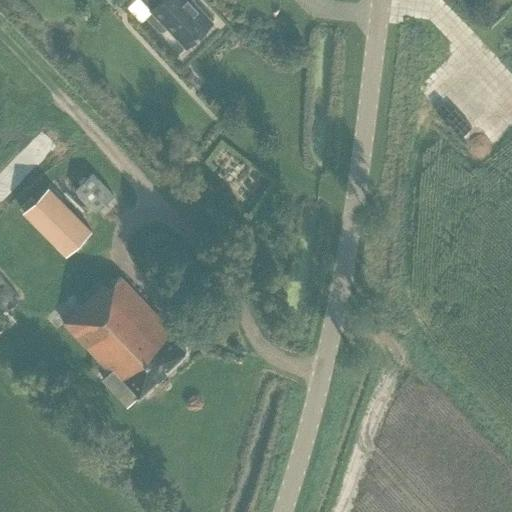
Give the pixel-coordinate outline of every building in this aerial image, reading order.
[(141,0),(149,8),(149,9),(151,11),(145,16),(158,30),(164,30),(166,28),(184,48),(214,21),(194,0),(141,0)] [(91,172),(74,188),(95,210),(113,194),(91,172)] [(91,230),(48,185),(22,210),(66,254),(91,230)] [(8,308),(20,297),(0,274),(0,335),(18,320),(8,308)] [(172,330),(120,276),(107,288),(103,284),(63,321),(110,371),(102,378),(126,402),(136,393),(138,396),(186,350),(169,333),(172,330)]
